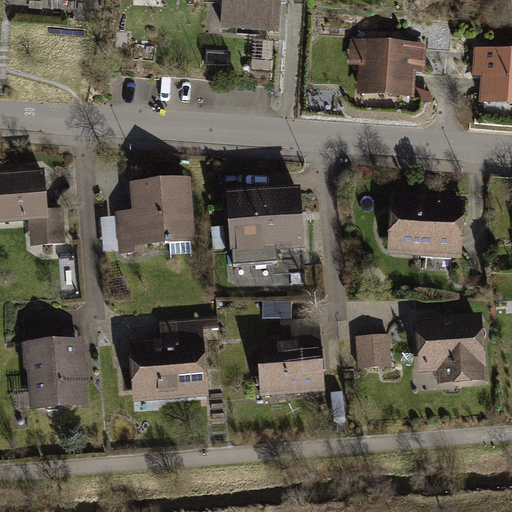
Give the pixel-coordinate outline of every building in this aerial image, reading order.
[(147,0),(148,12),(211,11),(210,0),(147,0)] [(221,0),(222,39),(290,39),(289,0),(221,0)] [(432,45),(353,41),(352,67),(364,68),(363,100),(389,101),(417,102),(418,74),(431,75),(432,45)] [(511,52),(476,49),(474,77),(485,78),(482,106),(511,109),(511,52)] [(43,177),(0,179),(0,230),(29,228),(31,250),(67,247),(65,215),(46,216),(45,194),(43,177)] [(187,181),(131,186),(133,203),(134,214),(120,216),(123,254),(193,247),(187,181)] [(259,198),(226,199),(228,259),(237,258),(237,269),(261,269),(261,257),(302,255),(300,196),(259,198)] [(419,198),(392,197),(389,258),(463,261),(466,200),(419,198)] [(482,320),(411,325),(413,355),(416,393),(487,388),(482,320)] [(147,347),(131,348),(135,407),(206,403),(202,342),(218,341),(216,321),(159,324),(160,346),(147,347)] [(319,359),(317,325),(279,327),(279,344),(254,345),(257,404),(321,400),(319,359)] [(389,340),(357,341),(359,372),(391,370),(389,340)] [(89,410),(82,345),(23,351),(24,364),(30,416),(89,410)]
